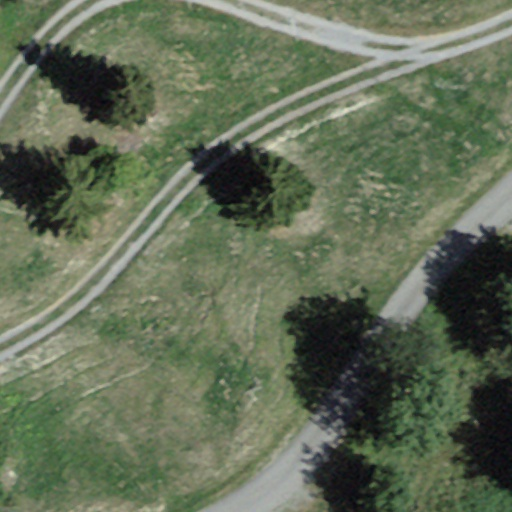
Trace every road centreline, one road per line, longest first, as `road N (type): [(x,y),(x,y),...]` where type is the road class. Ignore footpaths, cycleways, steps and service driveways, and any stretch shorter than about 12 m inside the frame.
road 1 (track): [(0,349),(87,286),(192,176),(242,144),(334,92),(511,27)]
road 2 (track): [(245,511),(284,484),(360,395),(405,310),(511,192)]
road 3 (track): [(410,64),(207,0)]
road 4 (track): [(101,0),(48,36),(0,104)]
